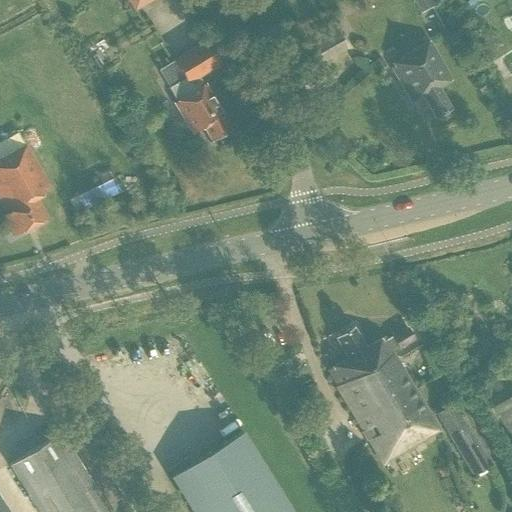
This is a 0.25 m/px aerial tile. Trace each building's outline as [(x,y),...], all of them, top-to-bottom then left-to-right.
[(142,0),(126,0),(134,12),(145,5),(142,0)] [(428,0),(411,0),(420,14),(432,8),(428,0)] [(304,73),(346,49),(331,23),(290,47),(304,73)] [(183,78),(167,88),(176,103),(174,104),(192,134),(202,128),(211,142),(229,131),(220,117),(223,115),(204,85),(203,86),(198,78),(219,64),(205,41),(173,62),(183,78)] [(437,88),(451,81),(428,42),(400,58),(402,62),(390,69),(411,104),(422,97),(435,119),(450,110),(437,88)] [(35,198),(50,189),(24,143),(23,144),(17,133),(0,142),(0,202),(6,213),(1,216),(13,236),(46,218),(35,198)] [(11,324),(32,317),(27,301),(6,308),(11,324)] [(397,349),(413,339),(407,328),(390,338),(392,341),(387,344),(382,336),(363,348),(351,327),(333,337),(346,358),(327,370),(383,464),(439,430),(390,350),(396,347),(397,349)] [(280,365),(271,369),(276,380),(285,376),(280,365)] [(311,391),(297,400),(308,419),(323,410),(311,391)] [(511,439),(511,394),(491,407),(511,439)] [(188,455),(249,426),(237,402),(177,432),(188,455)] [(435,414),(471,475),(487,465),(450,404),(435,414)] [(37,511),(108,511),(59,433),(8,465),(37,511)] [(224,443),(169,477),(190,511),(288,511),(239,433),(224,443)]
